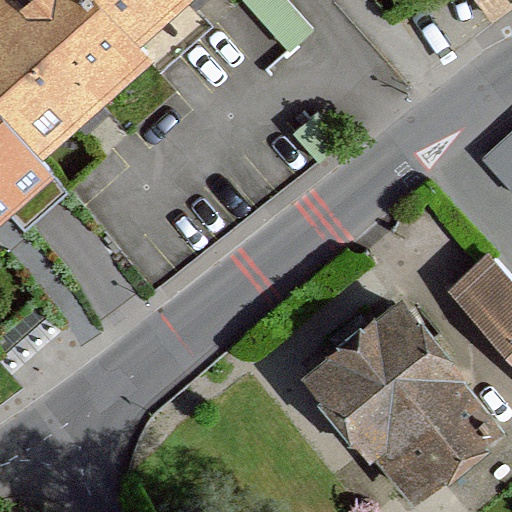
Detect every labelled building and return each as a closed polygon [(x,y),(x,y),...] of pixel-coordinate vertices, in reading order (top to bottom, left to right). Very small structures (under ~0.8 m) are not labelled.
[(100,0),(0,0),(0,96),(47,149),(151,57),(139,43),(100,0)] [(100,0),(139,43),(188,0),(100,0)] [(301,0),(266,0),(304,40),(322,23),(301,0)] [(511,9),(511,0),(484,0),(498,19),(511,9)] [(47,149),(0,96),(0,225),(64,168),(47,149)] [(511,131),(483,158),(511,189),(511,131)] [(490,249),(452,284),(511,351),(511,273),(495,256),(490,249)] [(393,294),(304,367),(406,492),(495,419),(393,294)]
